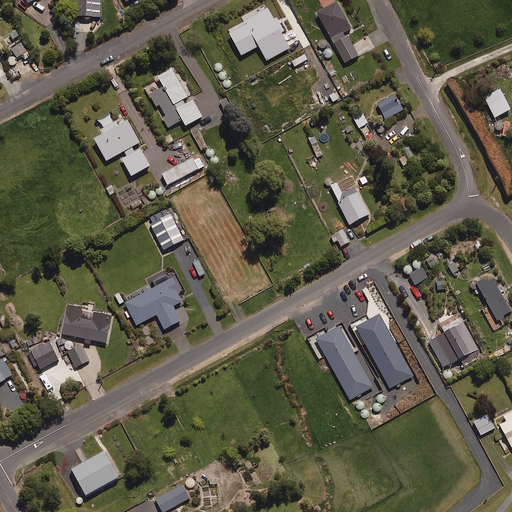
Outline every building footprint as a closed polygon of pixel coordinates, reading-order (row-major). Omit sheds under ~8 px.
[(86,0),(78,0),(75,0),(75,17),(101,18),(101,1),(86,0)] [(352,29),(337,3),(317,15),(346,64),(359,57),(345,33),(352,29)] [(29,52),(24,42),(11,49),(16,59),(29,52)] [(325,72),(311,48),(293,57),(307,82),(325,72)] [(189,98),(173,70),(146,86),(158,107),(160,106),(166,116),(163,118),(169,129),(183,121),(187,127),(203,118),(193,101),(186,106),(183,101),(189,98)] [(510,115),(499,91),(481,100),(492,123),(510,115)] [(403,110),(394,95),(378,105),(386,120),(403,110)] [(368,124),(364,115),(355,119),(359,129),(368,124)] [(125,153),(133,149),(132,148),(140,144),(129,122),(119,127),(116,122),(114,123),(110,117),(100,122),(107,135),(96,141),(107,162),(125,153)] [(182,147),(180,142),(168,148),(170,152),(182,147)] [(133,149),(125,153),(128,157),(123,160),(132,178),(151,168),(141,150),(135,153),(133,149)] [(204,168),(199,157),(163,175),(168,186),(204,168)] [(370,216),(356,187),(344,193),(338,183),(331,187),(350,226),(370,216)] [(344,232),(331,238),(334,244),(338,242),(341,247),(350,243),(344,232)] [(460,271),(455,262),(448,266),(453,274),(460,271)] [(164,271),(146,280),(151,289),(169,280),(164,271)] [(491,277),(477,284),(500,326),(506,323),(502,317),(511,312),(491,277)] [(179,291),(173,280),(126,304),(137,327),(157,316),(165,331),(181,322),(174,307),(183,303),(177,292),(179,291)] [(83,310),(69,307),(63,335),(87,340),(86,344),(91,345),(92,341),(107,344),(112,318),(94,314),(93,322),(81,319),(83,310)] [(351,401),(379,385),(343,322),(309,341),(320,360),(326,357),(351,401)] [(478,350),(464,324),(438,339),(452,365),(478,350)] [(511,337),(508,331),(500,335),(503,342),(511,337)] [(59,361),(50,342),(31,351),(40,370),(59,361)] [(82,346),(68,352),(76,369),(89,363),(82,346)] [(0,383),(13,376),(4,361),(0,363),(0,383)] [(55,389),(49,377),(43,379),(49,392),(55,389)] [(511,433),(511,413),(504,418),(506,422),(500,426),(506,437),(511,433)] [(495,429),(488,415),(474,422),(482,436),(495,429)] [(104,451),(71,469),(86,495),(119,477),(104,451)] [(167,511),(190,499),(182,486),(156,501),(162,511),(167,511)]
